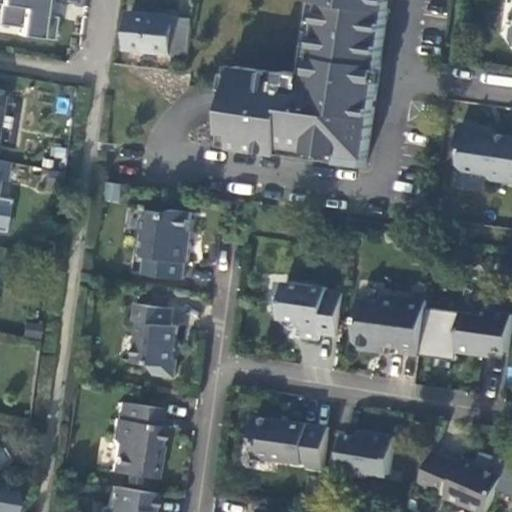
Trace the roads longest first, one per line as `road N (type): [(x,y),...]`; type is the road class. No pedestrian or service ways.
road 1 (residential): [(511,407),(219,364)]
road 2 (residential): [(107,0),(98,64),(0,50)]
road 3 (residential): [(197,511),(219,364)]
